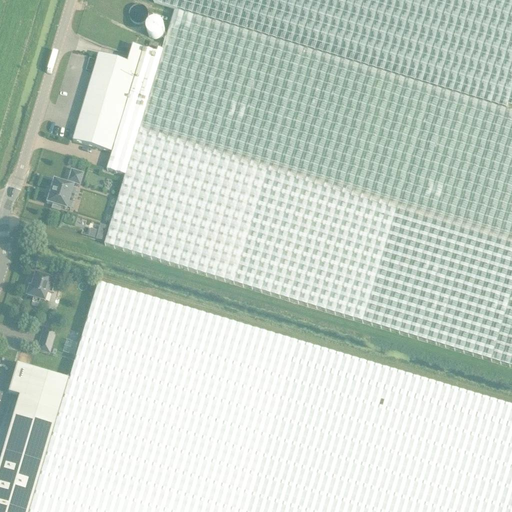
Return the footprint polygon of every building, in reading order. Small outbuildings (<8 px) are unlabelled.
[(511,0),(155,0),(154,3),(507,109),(507,106),(511,107),(511,0)] [(162,56),(126,177),(105,245),(511,367),(511,113),(383,75),(175,12),(162,56)] [(72,142),(111,154),(142,50),(132,47),(127,65),(98,56),(77,126),(78,129),(75,131),(72,142)] [(108,171),(126,177),(162,56),(160,56),(142,50),(111,154),(113,155),(108,171)] [(54,181),(52,181),(52,182),(46,203),(45,204),(47,205),(47,204),(52,206),(51,209),(51,210),(51,209),(57,211),(58,211),(58,208),(63,209),(63,210),(65,210),(65,208),(68,208),(68,209),(69,209),(74,190),(71,189),(71,188),(72,187),(72,184),(78,186),(82,174),(70,171),(67,182),(66,185),(54,181)] [(32,302),(39,304),(40,301),(44,302),(47,293),(52,295),(54,286),(49,284),(51,280),(35,275),(31,289),(29,288),(26,297),(33,299),(32,302)] [(68,381),(29,511),(511,511),(511,408),(97,284),(68,381)] [(44,329),(37,350),(49,354),(56,332),(44,329)] [(0,511),(29,511),(68,381),(16,365),(7,394),(18,398),(0,459),(0,511)]
